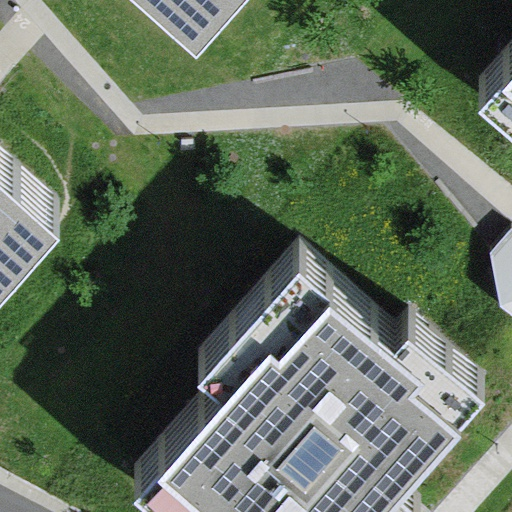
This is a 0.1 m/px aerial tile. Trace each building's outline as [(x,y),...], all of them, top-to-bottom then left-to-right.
[(153,0),(194,37),(227,0),(153,0)] [(511,18),(455,82),(511,132),(511,18)] [(0,282),(69,203),(0,142),(0,102),(1,101),(0,99),(0,282)] [(208,365),(122,460),(179,511),(380,511),(507,372),(406,281),(390,298),(362,274),(299,217),(184,344),(208,365)] [(511,223),(485,257),(511,279),(511,223)]
